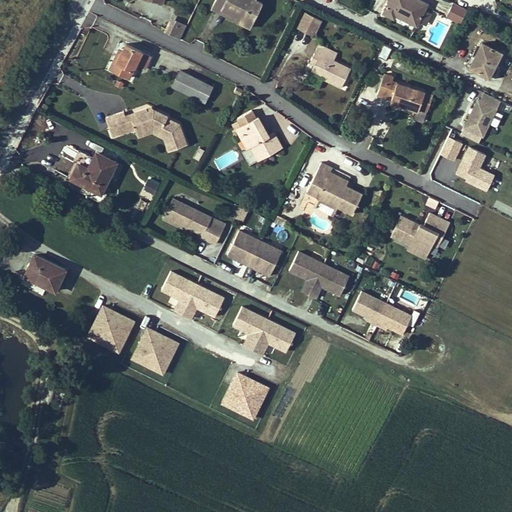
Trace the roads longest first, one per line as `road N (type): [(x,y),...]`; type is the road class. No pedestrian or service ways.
road 1 (residential): [(472,205),(293,116),(252,77),(88,0)]
road 2 (residential): [(363,339),(0,157)]
road 3 (residential): [(273,372),(17,232),(0,214)]
road 4 (track): [(10,511),(43,403),(45,355),(30,328),(0,314)]
road 5 (tertiary): [(0,145),(79,0)]
road 6 (residential): [(433,56),(319,0)]
